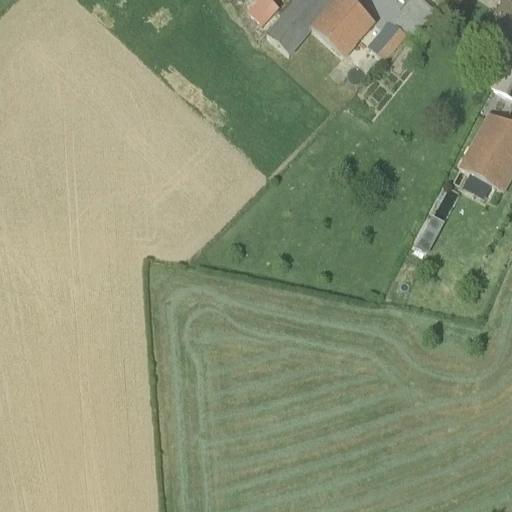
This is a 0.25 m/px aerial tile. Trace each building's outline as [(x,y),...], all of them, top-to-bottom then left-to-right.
[(343,0),(301,0),(266,41),(288,60),(310,34),(342,63),(374,26),(343,0)] [(417,0),(411,0),(399,15),(419,31),(434,15),(417,0)] [(511,6),(503,1),(486,31),(511,45),(511,6)] [(389,27),(367,52),(382,65),(404,40),(389,27)] [(511,54),(491,92),(511,103),(511,54)] [(511,131),(488,118),(457,173),(458,173),(503,198),(511,181),(511,131)]
